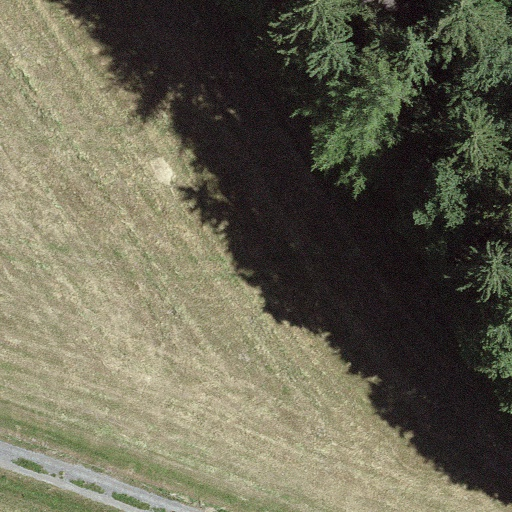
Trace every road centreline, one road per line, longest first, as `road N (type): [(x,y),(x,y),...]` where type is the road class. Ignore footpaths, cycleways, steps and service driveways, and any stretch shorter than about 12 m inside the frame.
road 1 (track): [(511,189),(383,0)]
road 2 (track): [(162,511),(0,459)]
